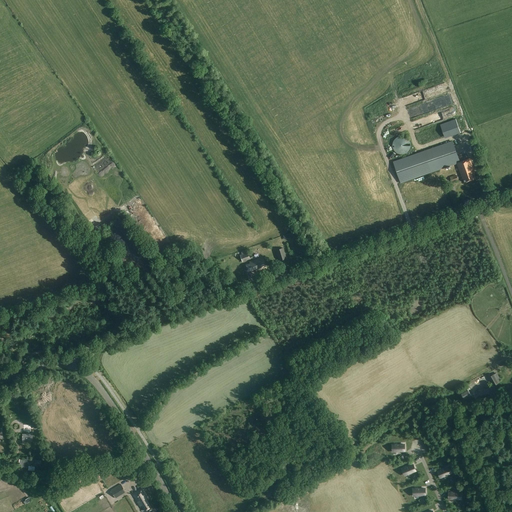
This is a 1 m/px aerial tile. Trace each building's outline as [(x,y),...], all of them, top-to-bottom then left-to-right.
[(406,99),(427,92),(427,90),(405,97),(406,99)] [(443,129),(458,124),(456,118),(441,123),(443,129)] [(460,125),(442,129),(444,137),(461,133),(460,125)] [(430,173),(429,172),(457,163),(462,179),(463,179),(465,182),(476,178),(474,173),(475,173),(470,158),(460,162),(452,141),(422,152),(394,162),(401,183),(430,173)] [(95,227),(101,224),(95,213),(89,216),(95,227)] [(286,258),(283,247),(276,250),(279,260),(286,258)] [(240,255),(242,262),(250,259),(247,252),(240,255)] [(257,270),(265,267),(262,258),(251,262),(250,263),(250,264),(246,265),(248,271),(256,268),(257,270)] [(496,373),(488,377),(492,385),(499,382),(496,373)] [(478,400),(488,397),(489,401),(496,400),(496,396),(497,396),(496,392),(494,392),(492,388),(476,391),(478,400)] [(464,399),(471,395),(468,389),(461,392),(464,399)] [(23,434),(22,441),(32,442),(32,432),(28,432),(28,434),(23,434)] [(405,475),(416,470),(413,464),(406,467),(404,468),(402,469),(405,475)] [(438,471),(440,477),(452,472),(449,466),(443,469),(440,470),(438,471)] [(115,499),(126,492),(121,484),(110,490),(115,499)] [(151,507),(146,499),(147,498),(142,489),(133,494),(141,507),(142,507),(144,511),(151,507)]
